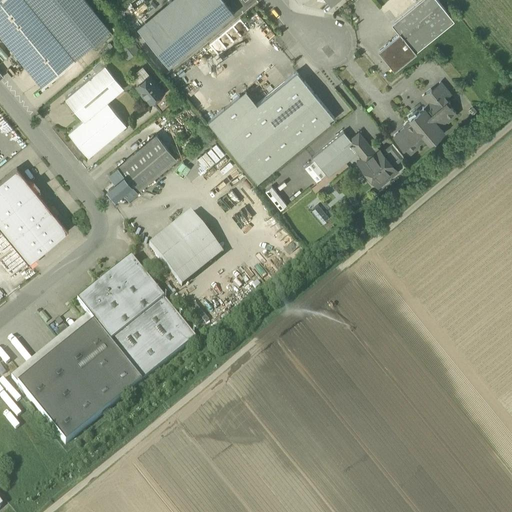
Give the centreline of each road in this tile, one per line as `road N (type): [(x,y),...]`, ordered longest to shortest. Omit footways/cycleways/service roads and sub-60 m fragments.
road 1 (track): [(511,125),(49,511)]
road 2 (residential): [(0,323),(96,244),(101,224),(0,85)]
